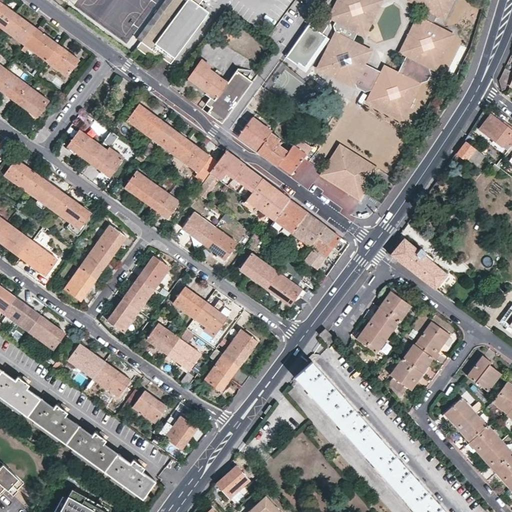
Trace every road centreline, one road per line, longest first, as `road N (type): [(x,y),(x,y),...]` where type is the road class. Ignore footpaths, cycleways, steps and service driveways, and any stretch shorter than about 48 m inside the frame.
road 1 (residential): [(113,54),(371,247)]
road 2 (residential): [(477,329),(421,415),(502,511)]
road 3 (secondary): [(371,247),(479,85)]
road 4 (residential): [(301,337),(150,230)]
road 5 (residential): [(86,322),(234,428)]
road 6 (residential): [(150,230),(37,151)]
road 7 (residential): [(37,151),(113,54)]
